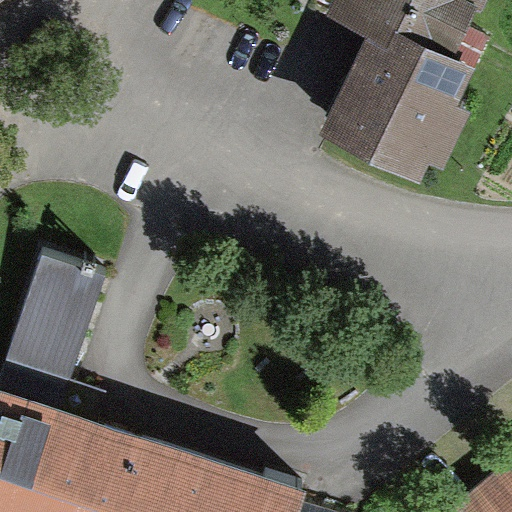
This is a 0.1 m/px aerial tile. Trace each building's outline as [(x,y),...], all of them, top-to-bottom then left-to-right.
[(465,0),(309,0),(301,17),(352,42),(317,113),(416,161),(466,61),(442,49),(465,0)] [(27,242),(0,312),(0,377),(53,398),(101,270),(27,242)] [(0,377),(0,507),(15,511),(299,511),(303,500),(310,477),(165,432),(53,398),(0,377)] [(511,511),(511,469),(457,511),(511,511)] [(342,511),(303,500),(299,511),(342,511)]
